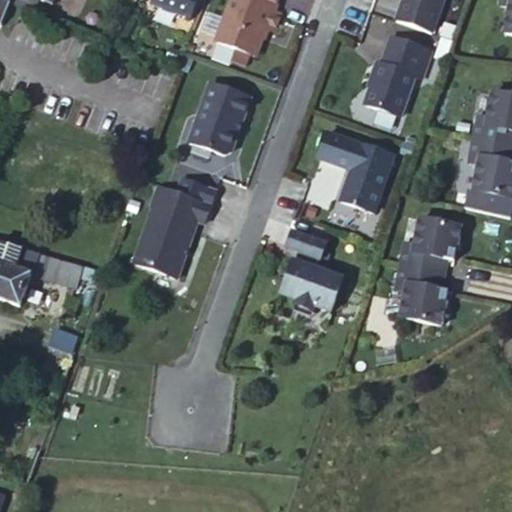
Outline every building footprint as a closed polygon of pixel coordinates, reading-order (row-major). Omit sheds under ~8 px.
[(2,0),(0,0),(0,24),(1,25),(10,4),(2,0)] [(11,0),(10,4),(32,12),(37,0),(39,0),(53,5),(55,0),(11,0)] [(152,0),(150,5),(188,21),(196,0),(152,0)] [(275,0),(231,0),(216,41),(255,55),(265,27),(272,30),(278,13),(272,10),(275,0)] [(407,0),(400,22),(436,34),(447,0),(407,0)] [(511,0),(501,0),(501,2),(511,4),(505,30),(511,31),(511,0)] [(435,52),(395,39),(385,66),(381,64),(375,80),(377,81),(369,106),(404,118),(418,78),(425,81),(435,52)] [(252,99),(212,85),(191,142),(226,155),(232,152),(252,99)] [(482,114),(478,137),(511,143),(511,92),(497,89),(492,116),(482,114)] [(397,158),(332,134),(323,159),(356,172),(344,203),(376,215),(397,158)] [(511,144),(478,137),(473,160),(483,162),(477,189),(511,196),(511,144)] [(212,205),(160,186),(133,262),(177,278),(198,221),(205,223),(212,205)] [(409,239),(404,262),(447,271),(450,256),(457,258),(465,223),(424,215),(419,241),(409,239)] [(312,239),(278,227),(272,243),(284,248),(281,257),(279,257),(268,289),(284,295),(282,300),(299,306),(300,301),(317,307),(328,275),(302,265),(305,255),(306,255),(312,239)] [(32,275),(48,280),(54,259),(0,244),(0,299),(20,307),(32,275)] [(77,289),(83,266),(54,259),(48,280),(77,289)] [(447,271),(404,262),(399,285),(409,287),(403,314),(444,322),(451,288),(444,287),(447,271)] [(299,306),(282,300),(280,305),(297,311),(299,306)]
